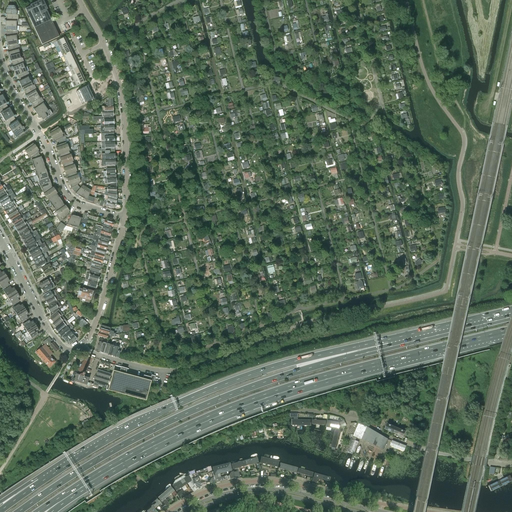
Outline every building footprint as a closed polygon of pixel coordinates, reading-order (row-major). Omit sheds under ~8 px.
[(40,0),(30,5),(30,6),(25,9),(42,45),(59,36),(46,10),(47,9),(43,0),(40,0)] [(14,5),(8,5),(7,5),(6,10),(5,10),(5,15),(6,15),(6,18),(18,18),(18,15),(17,15),(17,10),(16,10),(14,6),(14,5)] [(18,18),(6,18),(6,21),(5,21),(5,26),(16,26),(16,22),(18,22),(18,18)] [(18,33),(6,34),(6,37),(5,37),(6,42),(17,40),(16,36),(18,35),(18,33)] [(56,42),(58,47),(67,43),(64,37),(56,42)] [(17,40),(6,42),(6,46),(8,46),(8,49),(19,47),(19,44),(17,45),(17,40)] [(67,43),(58,47),(60,52),(69,47),(67,43)] [(19,47),(8,49),(9,52),(7,52),(9,57),(20,54),(19,50),(20,49),(19,47)] [(69,47),(60,52),(63,57),(71,52),(69,47)] [(71,52),(63,57),(65,61),(74,57),(71,52)] [(20,54),(9,57),(10,62),(12,61),(12,64),(23,60),(22,58),(21,58),(20,54)] [(74,57),(65,61),(67,66),(76,62),(74,57)] [(23,60),(12,64),(13,67),(12,67),(14,72),(25,68),(23,63),(24,63),(23,60)] [(76,62),(67,66),(70,71),(78,67),(76,62)] [(78,67),(70,71),(72,76),(81,72),(78,67)] [(25,68),(14,72),(16,76),(17,76),(18,78),(29,74),(28,71),(26,72),(25,68)] [(81,72),(72,76),(69,77),(71,82),(83,77),(81,72)] [(29,74),(18,78),(20,81),(18,82),(20,86),(31,81),(29,77),(30,76),(29,74)] [(83,77),(71,82),(74,87),(86,82),(83,77)] [(31,81),(20,86),(22,91),(24,90),(25,93),(35,87),(34,85),(33,85),(31,81)] [(88,86),(77,91),(80,97),(91,92),(89,90),(90,90),(88,86)] [(35,87),(25,93),(27,95),(25,96),(28,100),(38,94),(35,90),(37,90),(35,87)] [(174,97),(173,92),(169,92),(169,90),(166,91),(168,98),(174,97)] [(91,92),(80,97),(83,104),(94,98),(92,94),(92,95),(91,92)] [(38,94),(28,100),(30,104),(31,103),(33,106),(43,100),(41,97),(40,98),(38,94)] [(43,100),(33,106),(35,108),(33,109),(36,113),(46,107),(43,103),(44,102),(43,100)] [(7,106),(0,110),(0,113),(0,114),(2,118),(12,112),(10,108),(8,108),(7,106)] [(46,107),(36,113),(38,116),(37,117),(38,118),(39,119),(39,118),(40,118),(41,118),(42,120),(52,114),(49,110),(48,111),(46,107)] [(113,111),(101,112),(102,114),(103,114),(103,117),(100,117),(100,119),(113,119),(113,116),(113,111)] [(12,112),(2,118),(5,121),(3,122),(5,125),(15,119),(13,117),(15,116),(12,112)] [(15,119),(5,125),(7,128),(8,127),(11,131),(20,124),(17,120),(16,121),(15,119)] [(20,124),(11,131),(13,134),(12,135),(15,139),(24,133),(22,130),(24,129),(24,128),(24,127),(23,127),(22,127),(20,124)] [(93,131),(93,126),(93,125),(79,126),(80,135),(84,135),(101,134),(100,131),(98,131),(98,130),(93,131)] [(115,130),(115,128),(113,127),(113,125),(100,126),(100,131),(101,134),(102,134),(113,134),(113,131),(114,131),(115,130)] [(57,127),(49,132),(50,134),(50,135),(51,136),(51,137),(62,131),(61,131),(59,129),(57,127)] [(62,131),(51,137),(52,137),(52,138),(53,139),(52,139),(53,140),(54,141),(57,140),(58,142),(64,140),(66,139),(65,136),(62,131)] [(102,134),(102,136),(100,136),(101,143),(114,142),(115,141),(115,139),(114,138),(114,136),(113,134),(102,134)] [(59,145),(56,146),(57,148),(56,148),(57,149),(57,150),(57,151),(69,147),(68,147),(67,145),(66,145),(66,142),(65,143),(64,140),(58,142),(59,145)] [(116,147),(116,145),(114,144),(114,142),(101,143),(101,149),(99,149),(99,151),(104,151),(114,151),(114,148),(116,147)] [(33,143),(24,149),(25,151),(27,154),(36,148),(36,147),(36,148),(35,147),(34,146),(35,146),(34,145),(33,143)] [(69,147),(57,151),(58,152),(58,153),(58,154),(59,154),(59,156),(71,152),(69,147)] [(36,148),(27,154),(29,157),(30,159),(31,158),(38,153),(39,153),(38,151),(38,150),(37,150),(36,149),(36,148)] [(71,152),(59,156),(60,158),(60,159),(61,161),(71,158),(70,155),(69,153),(71,153),(71,152)] [(40,157),(32,160),(31,160),(32,162),(33,165),(43,162),(43,161),(42,159),(41,156),(40,157)] [(71,158),(61,161),(61,162),(62,162),(62,164),(62,165),(62,164),(63,167),(73,163),(72,161),(71,158)] [(43,163),(43,162),(33,165),(34,168),(35,170),(45,167),(44,165),(44,164),(43,163)] [(73,163),(63,167),(64,169),(63,169),(64,169),(65,171),(64,171),(65,171),(64,171),(65,172),(75,168),(74,165),(73,163)] [(45,169),(45,167),(35,170),(36,172),(35,172),(36,175),(47,172),(47,171),(46,172),(46,171),(46,170),(46,169),(45,169)] [(75,168),(65,172),(66,174),(65,174),(66,175),(67,177),(76,173),(76,171),(75,168)] [(47,173),(47,172),(36,175),(37,179),(38,178),(38,181),(48,177),(48,175),(47,174),(47,173)] [(76,173),(67,177),(67,179),(67,180),(68,180),(68,181),(68,182),(78,178),(77,175),(76,173)] [(49,179),(48,177),(38,181),(39,183),(40,186),(50,182),(50,181),(49,180),(49,179)] [(78,178),(68,182),(69,183),(69,184),(69,185),(71,188),(73,191),(78,186),(77,185),(80,183),(79,181),(80,181),(78,178)] [(116,188),(115,178),(106,178),(104,179),(104,184),(107,184),(107,188),(110,188),(116,188)] [(50,182),(40,186),(41,189),(42,192),(52,187),(51,185),(51,184),(50,183),(50,182)] [(80,188),(78,186),(73,191),(75,193),(75,194),(78,195),(78,196),(79,196),(80,197),(81,197),(80,197),(81,197),(86,188),(84,186),(83,186),(82,186),(80,188)] [(53,188),(52,187),(42,192),(44,194),(46,197),(55,191),(54,190),(54,191),(54,190),(53,189),(53,188)] [(86,188),(81,197),(81,198),(81,197),(82,198),(83,198),(83,199),(84,199),(86,200),(86,202),(95,205),(97,199),(88,196),(90,191),(89,190),(86,188)] [(0,200),(10,195),(12,193),(10,189),(7,191),(0,195),(0,200)] [(55,191),(46,197),(47,200),(48,199),(49,201),(58,195),(56,194),(56,193),(55,192),(55,191)] [(0,204),(1,206),(10,200),(15,197),(13,193),(12,193),(10,195),(0,200),(0,204)] [(59,197),(58,195),(49,201),(50,203),(52,206),(61,200),(60,199),(59,198),(59,197)] [(10,200),(1,206),(4,210),(15,203),(13,201),(11,202),(10,200)] [(61,200),(52,206),(54,208),(55,210),(64,204),(62,202),(63,202),(62,202),(61,201),(61,200)] [(15,203),(4,210),(6,214),(15,208),(14,206),(16,205),(15,203)] [(65,206),(64,204),(55,210),(56,212),(58,215),(67,209),(67,208),(66,208),(65,207),(65,206)] [(15,208),(6,214),(9,218),(20,211),(19,209),(16,211),(15,208)] [(20,217),(19,215),(24,211),(23,209),(21,210),(20,211),(9,218),(11,222),(20,217)] [(67,209),(58,215),(56,216),(60,222),(62,220),(69,213),(68,211),(69,211),(68,211),(67,209)] [(19,234),(30,228),(30,227),(29,225),(32,224),(44,218),(44,219),(47,217),(46,213),(42,215),(34,220),(33,217),(26,221),(28,224),(27,224),(16,230),(19,234)] [(20,217),(11,222),(14,226),(23,221),(21,219),(23,217),(22,215),(20,217)] [(73,215),(71,215),(66,225),(70,226),(73,227),(76,216),(75,216),(73,216),(73,215)] [(76,216),(73,227),(76,228),(76,227),(78,228),(81,218),(79,217),(78,217),(76,217),(77,217),(76,216)] [(112,227),(113,222),(99,218),(98,221),(103,222),(103,225),(112,227)] [(23,221),(14,226),(16,230),(27,224),(26,222),(24,223),(23,221)] [(21,239),(32,232),(31,230),(30,228),(19,234),(21,239)] [(110,237),(111,232),(96,228),(96,229),(97,229),(96,233),(110,237)] [(24,243),(35,236),(34,234),(33,234),(32,232),(21,239),(24,243)] [(109,241),(110,237),(96,233),(94,232),(93,236),(109,241)] [(26,247),(37,241),(36,239),(37,238),(35,236),(24,243),(26,247)] [(107,246),(109,241),(93,236),(92,239),(96,240),(95,242),(107,246)] [(28,251),(42,244),(39,239),(37,241),(26,247),(28,251)] [(30,256),(46,247),(44,242),(42,244),(28,251),(30,256)] [(106,250),(107,246),(95,242),(95,244),(91,243),(91,246),(106,250)] [(52,262),(57,259),(61,257),(63,261),(72,256),(72,254),(73,255),(74,250),(75,246),(76,243),(66,250),(64,253),(63,254),(62,255),(60,256),(59,255),(56,257),(56,258),(51,260),(52,262)] [(105,255),(106,250),(91,246),(89,245),(89,248),(91,248),(91,250),(105,255)] [(33,260),(46,253),(45,253),(48,251),(46,247),(30,256),(33,260)] [(103,259),(105,255),(91,250),(89,255),(90,255),(103,259)] [(35,264),(46,258),(45,256),(47,255),(46,253),(33,260),(35,264)] [(102,264),(103,259),(90,255),(90,257),(91,257),(91,258),(93,259),(92,261),(102,264)] [(37,268),(47,263),(49,262),(47,260),(49,258),(48,257),(46,258),(35,264),(37,268)] [(100,269),(102,264),(92,261),(91,263),(89,262),(85,261),(85,264),(100,269)] [(41,268),(44,273),(55,266),(58,264),(56,262),(52,264),(52,265),(51,266),(49,264),(41,268)] [(46,277),(56,271),(55,268),(59,266),(58,264),(55,266),(44,273),(46,277)] [(98,274),(100,269),(85,264),(84,266),(88,267),(90,268),(89,271),(98,274)] [(274,272),(272,265),(270,265),(267,266),(266,267),(268,274),(274,272)] [(98,276),(87,273),(85,279),(97,282),(99,281),(99,280),(98,279),(99,276),(98,276)] [(6,276),(0,280),(0,285),(2,289),(8,286),(6,283),(9,281),(6,276)] [(39,284),(41,289),(52,282),(50,278),(39,284)] [(97,282),(85,279),(83,285),(95,288),(96,288),(97,287),(98,286),(96,285),(97,282)] [(52,282),(41,289),(44,293),(55,287),(52,282)] [(5,296),(7,298),(17,292),(14,288),(10,290),(8,287),(3,291),(5,294),(5,296)] [(91,295),(92,292),(79,288),(76,299),(82,301),(83,297),(85,298),(84,301),(89,303),(90,298),(91,298),(92,296),(91,295)] [(58,302),(66,297),(68,296),(67,289),(64,290),(65,294),(60,297),(59,294),(56,295),(45,301),(49,307),(58,302)] [(54,291),(43,297),(45,301),(56,295),(54,291)] [(20,297),(17,292),(7,298),(9,301),(10,301),(12,305),(18,302),(16,299),(20,297)] [(59,310),(57,308),(60,306),(58,302),(49,307),(47,308),(47,309),(48,311),(49,311),(49,312),(50,317),(59,310)] [(14,313),(16,315),(25,309),(22,305),(19,307),(17,304),(12,308),(14,311),(14,313)] [(28,314),(25,309),(16,315),(17,318),(19,318),(21,322),(26,319),(25,316),(28,314)] [(61,316),(63,314),(65,313),(63,311),(61,313),(59,310),(50,317),(51,318),(50,319),(53,323),(61,316)] [(53,323),(52,324),(55,327),(64,320),(61,316),(53,323)] [(87,323),(82,319),(80,321),(79,321),(80,322),(77,323),(81,328),(87,323)] [(64,320),(55,327),(54,328),(58,333),(67,325),(64,320)] [(24,329),(26,332),(36,326),(33,321),(29,323),(28,321),(22,324),(25,328),(24,329)] [(71,328),(72,328),(73,327),(70,323),(69,324),(67,325),(58,333),(58,335),(59,336),(60,336),(61,337),(71,328)] [(101,325),(100,328),(99,332),(110,335),(111,335),(113,335),(115,335),(115,333),(113,333),(113,332),(110,331),(110,328),(101,325)] [(39,331),(36,326),(26,332),(28,335),(29,335),(31,339),(37,335),(35,333),(39,331)] [(65,341),(74,333),(72,330),(73,329),(72,328),(71,328),(61,337),(65,341)] [(76,339),(74,336),(76,335),(74,333),(65,341),(68,345),(70,345),(76,339)] [(50,356),(53,354),(45,344),(47,342),(45,340),(43,342),(44,344),(35,352),(42,360),(49,368),(55,362),(50,356)] [(51,343),(50,345),(56,352),(59,349),(53,342),(51,343)] [(92,358),(86,356),(76,374),(74,381),(86,385),(89,375),(84,373),(92,358)] [(143,379),(125,374),(127,368),(115,365),(111,379),(109,378),(110,374),(107,373),(110,364),(100,360),(97,370),(93,384),(106,388),(105,391),(108,392),(108,390),(145,400),(150,381),(153,382),(155,376),(151,375),(151,377),(144,376),(143,379)] [(326,426),(339,428),(340,421),(327,419),(326,426)] [(388,439),(367,427),(358,424),(354,422),(350,423),(346,439),(347,440),(343,452),(346,453),(347,452),(354,455),(359,442),(355,440),(356,437),(384,449),(388,439)] [(386,423),(384,429),(394,433),(396,427),(386,423)] [(396,427),(394,433),(403,437),(406,432),(396,427)] [(331,446),(337,447),(340,431),(339,428),(336,428),(335,429),(331,446)] [(392,441),(390,445),(404,451),(406,446),(392,441)] [(261,464),(279,468),(280,462),(262,457),(261,464)] [(248,467),(260,464),(259,459),(246,462),(248,467)] [(215,475),(233,470),(231,462),(213,467),(215,475)] [(235,470),(248,467),(246,462),(233,465),(235,470)] [(281,469),(299,473),(300,468),(282,464),(281,469)] [(300,474),(314,478),(316,473),(301,469),(300,474)] [(213,472),(193,478),(194,483),(215,477),(213,472)] [(315,478),(331,482),(333,478),(317,474),(315,478)] [(491,490),(511,480),(511,478),(509,474),(489,485),(491,490)] [(176,491),(193,481),(189,475),(173,485),(176,491)] [(162,502),(175,491),(171,486),(158,497),(162,502)] [(184,489),(178,492),(182,498),(187,495),(184,489)] [(148,511),(152,511),(160,505),(157,502),(147,511),(148,511)]
